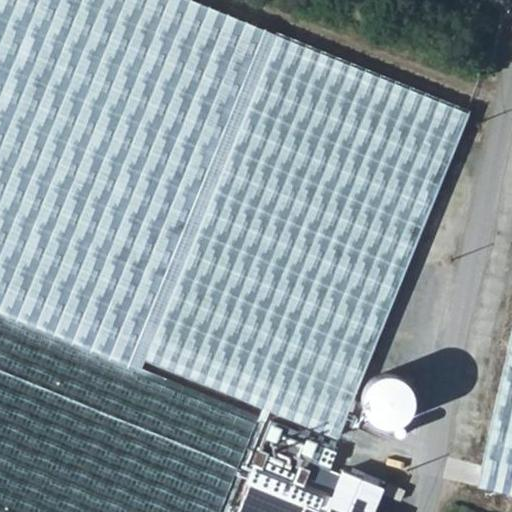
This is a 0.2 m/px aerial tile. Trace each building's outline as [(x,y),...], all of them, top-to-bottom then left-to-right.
[(273,33),(190,0),(0,0),(0,298),(77,330),(333,434),(465,105),(277,28),(273,33)] [(0,310),(0,511),(212,511),(253,413),(0,310)] [(511,340),(477,494),(511,501),(511,340)] [(407,414),(412,374),(377,369),(372,409),(407,414)] [(234,511),(380,511),(368,507),(380,476),(355,464),(352,470),(344,467),(341,476),(324,469),(333,447),(269,424),(234,511)]
